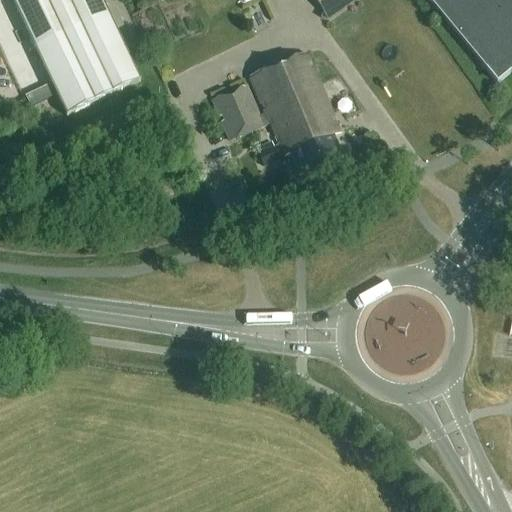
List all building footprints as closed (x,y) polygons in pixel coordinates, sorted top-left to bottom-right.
[(140,82),(109,16),(101,0),(10,0),(66,117),(140,82)] [(156,0),(146,0),(137,4),(142,14),(159,6),(156,0)] [(314,0),(330,21),(360,0),(314,0)] [(511,0),(425,0),(497,86),(511,73),(511,0)] [(250,8),(262,29),(275,22),(263,1),(250,8)] [(263,169),(285,160),(290,157),(300,179),(342,160),(333,139),(339,136),(305,57),(251,81),(277,142),(255,152),(263,169)] [(264,128),(246,86),(211,102),(218,119),(222,117),(224,123),(221,124),(229,143),(264,128)]
